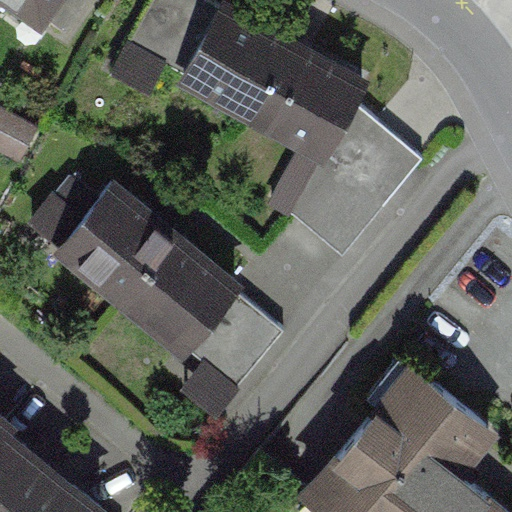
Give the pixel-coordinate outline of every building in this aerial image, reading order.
[(294,28),(241,0),(214,0),(183,59),(257,98),(294,28)] [(368,67),(294,28),(257,98),(330,137),(368,67)] [(187,221),(125,170),(58,250),(120,301),(187,221)] [(248,272),(187,221),(120,301),(181,352),(248,272)] [(240,377),(287,318),(243,283),(196,341),(240,377)] [(304,500),(319,511),(511,511),(431,446),(469,399),(418,358),(304,500)] [(0,455),(38,411),(0,378),(0,455)] [(0,511),(39,511),(89,454),(38,411),(0,455),(0,511)] [(128,511),(141,497),(89,454),(39,511),(128,511)]
